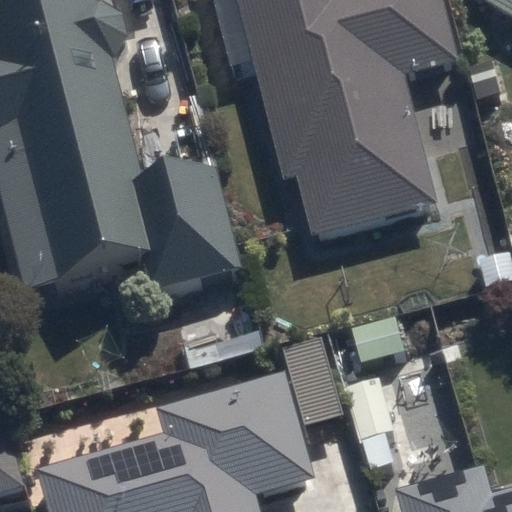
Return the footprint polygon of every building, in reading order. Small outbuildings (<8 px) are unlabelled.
[(102,0),(98,1),(98,0),(19,0),(21,5),(0,12),(0,191),(37,306),(146,271),(157,305),(242,277),(206,165),(154,182),(114,59),(130,54),(112,0),(102,0)] [(237,0),(277,173),(291,170),(306,237),(437,207),(406,74),(459,62),(444,0),(237,0)] [(511,0),(479,0),(481,7),(511,22),(511,0)] [(350,415),(344,391),(327,338),(275,354),(281,374),(152,412),(160,436),(32,474),(43,511),(257,511),(253,497),(314,479),(300,430),(350,415)] [(344,391),(350,415),(358,443),(395,432),(379,381),(344,391)] [(0,487),(23,482),(0,398),(0,487)] [(484,474),(399,494),(402,511),(511,511),(511,486),(488,492),(484,474)]
